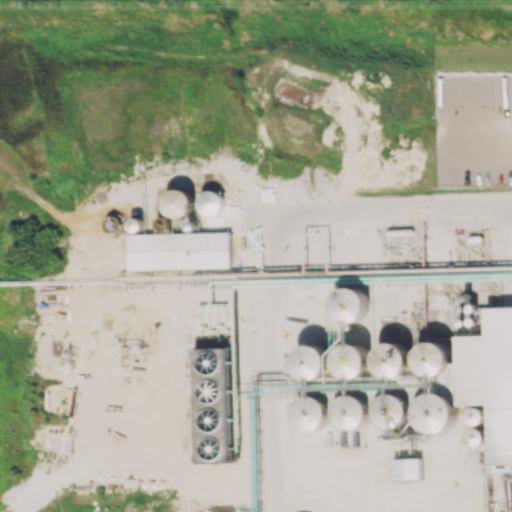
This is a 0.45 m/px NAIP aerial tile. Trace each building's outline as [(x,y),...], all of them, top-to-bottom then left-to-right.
[(172,215),(168,212),(166,208),(165,203),(165,199),(167,194),(170,191),(175,188),(179,187),(184,188),(189,191),(192,194),(194,199),(195,204),(193,209),(190,213),(186,216),(181,218),(176,217),(172,215)] [(204,211),(201,208),(200,204),(200,200),(201,196),(204,193),(207,191),(211,190),(215,190),(219,192),(221,195),(223,198),(224,202),(223,206),(222,209),(219,212),(215,214),(211,214),(207,213),(204,211)] [(132,230),(130,228),(129,226),(129,223),(130,221),(131,219),(133,218),(136,217),(138,217),(141,218),(142,220),(143,222),(144,224),(143,227),(142,229),(141,231),(138,232),(136,232),(134,231),(132,230)] [(188,229),(187,228),(187,226),(187,224),(187,223),(188,222),(190,221),(192,220),(193,221),(194,221),(196,222),(196,224),(197,225),(196,227),(196,228),(194,229),(193,230),(192,230),(190,230),(188,229)] [(128,271),(127,235),(230,233),(231,269),(128,271)] [(343,320),(339,316),(336,311),(335,306),(335,300),(338,295),(342,291),(347,288),(352,288),(358,289),(363,291),(367,296),(369,301),(369,307),(368,313),(364,317),(359,321),(354,322),(348,322),(343,320)] [(511,475),(489,476),(488,407),(458,408),(457,338),(486,338),(486,311),(511,310),(511,475)] [(383,374),(379,369),(377,363),(376,357),(378,351),(382,346),(387,343),(393,342),(399,342),(404,345),(408,349),(411,353),(412,359),(411,365),(409,370),(405,374),(400,376),(394,377),(388,376),(383,374)] [(343,375),(339,371),(337,366),(336,360),(337,355),(339,350),(343,346),(348,344),(353,343),(359,344),(364,347),(368,352),(370,358),(370,364),(368,369),(364,374),(359,377),(353,378),(348,377),(343,375)] [(302,377),(298,372),(296,367),(295,361),(297,355),(301,350),(306,347),(312,345),(317,346),(322,348),(326,351),(329,356),(330,362),(330,367),(328,372),(324,376),(319,379),(314,380),(308,379),(302,377)] [(197,466),(194,351),(226,350),(228,465),(197,466)] [(386,425),(382,422),(379,417),(378,411),(379,406),(381,401),(385,397),(390,394),(395,393),(401,394),(406,397),(410,401),(413,407),(413,413),(411,419),(408,423),(403,427),(397,428),(391,427),(386,425)] [(427,430),(422,426),(419,420),(418,414),(418,407),(421,402),(426,397),(431,394),(438,393),(444,394),(450,397),(455,402),(458,409),(458,415),(456,422),(452,428),(446,431),(439,433),(433,433),(427,430)] [(344,426),(340,422),(338,416),(337,410),(339,404),(342,399),(348,396),(354,394),(359,395),(364,397),(368,401),(371,405),(372,411),(372,416),(370,421),(366,425),(361,428),(356,430),(350,429),(344,426)] [(304,427),(300,423),(297,417),(297,411),(298,405),(302,400),(307,397),(313,395),(319,396),(324,398),(328,402),(331,406),(332,412),(331,417),(329,422),(325,426),(321,429),(315,430),(309,430),(304,427)]
